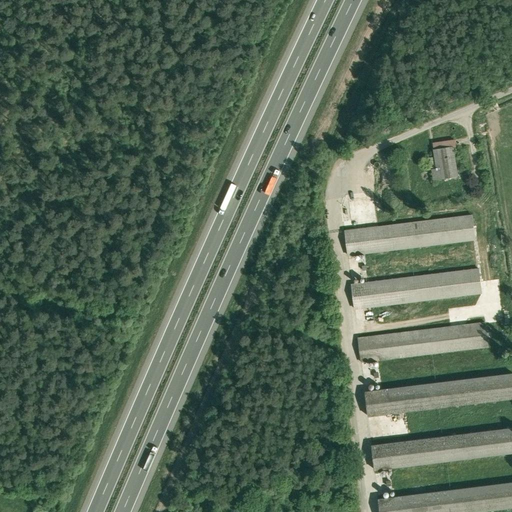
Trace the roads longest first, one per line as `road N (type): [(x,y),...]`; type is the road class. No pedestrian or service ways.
road 1 (motorway): [(326,0),(95,511)]
road 2 (motorway): [(124,511),(355,0)]
road 3 (unclassified): [(511,92),(379,148),(345,175)]
